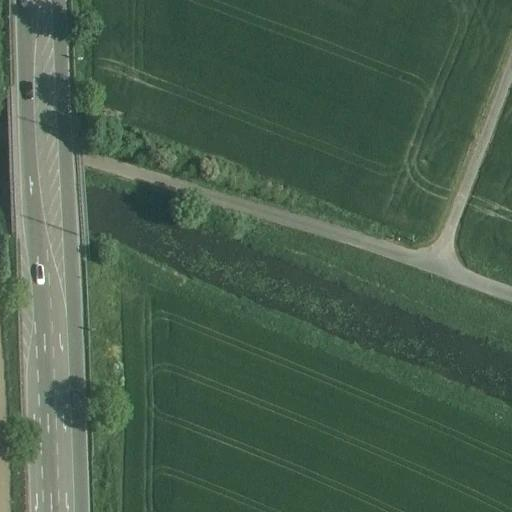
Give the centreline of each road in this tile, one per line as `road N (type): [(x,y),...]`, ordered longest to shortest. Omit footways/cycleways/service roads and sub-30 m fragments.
road 1 (unclassified): [(0,128),(511,294)]
road 2 (trunk): [(41,0),(62,511)]
